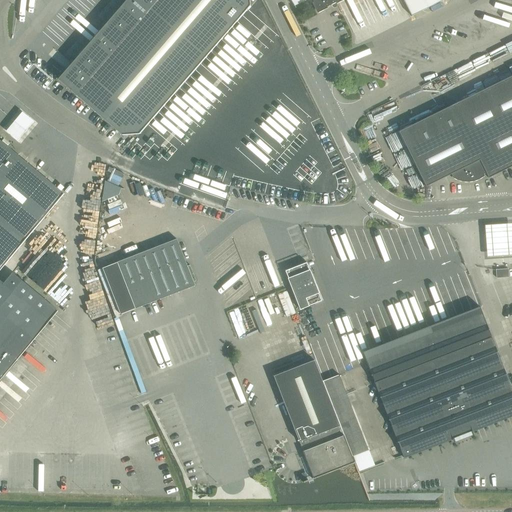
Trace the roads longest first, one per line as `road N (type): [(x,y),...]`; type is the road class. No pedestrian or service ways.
road 1 (unknown): [(219,326),(204,389),(233,476)]
road 2 (unclassified): [(511,208),(404,216),(372,196)]
road 3 (unknown): [(219,326),(262,373),(281,430)]
